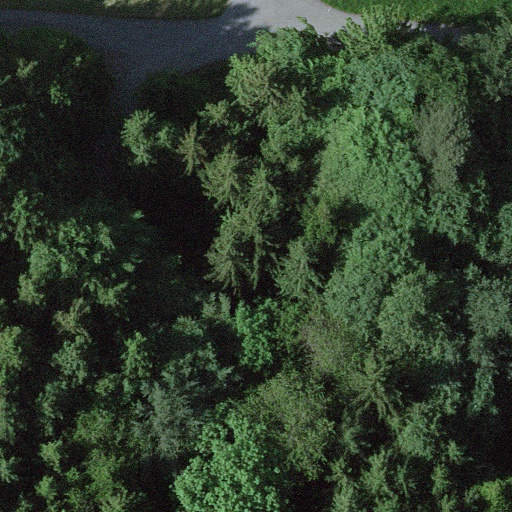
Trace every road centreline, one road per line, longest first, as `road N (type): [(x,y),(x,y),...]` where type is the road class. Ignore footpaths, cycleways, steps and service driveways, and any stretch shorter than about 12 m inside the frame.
road 1 (track): [(511,500),(436,419),(216,336),(163,286),(130,239),(115,192),(129,44)]
road 2 (track): [(511,53),(129,44),(0,60)]
